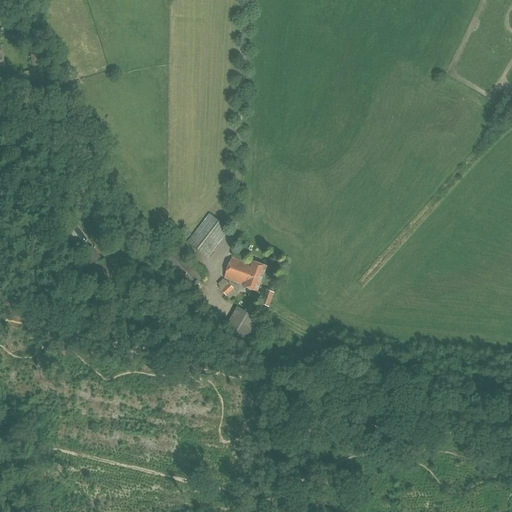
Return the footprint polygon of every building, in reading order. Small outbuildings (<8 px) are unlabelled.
[(30,54),(33,65),(38,64),(37,59),(40,58),(39,52),(30,54)] [(15,95),(16,82),(6,81),(6,94),(15,95)] [(208,257),(230,229),(210,214),(188,242),(208,257)] [(191,290),(203,279),(167,236),(155,246),(191,290)] [(258,291),(267,266),(253,261),(252,265),(232,258),(225,277),(244,284),(244,286),(258,291)] [(230,299),(238,292),(227,280),(224,279),(219,284),(220,286),(219,288),(230,299)] [(269,307),(275,292),(266,289),(261,304),(269,307)] [(253,343),(265,322),(238,305),(225,327),(253,343)]
